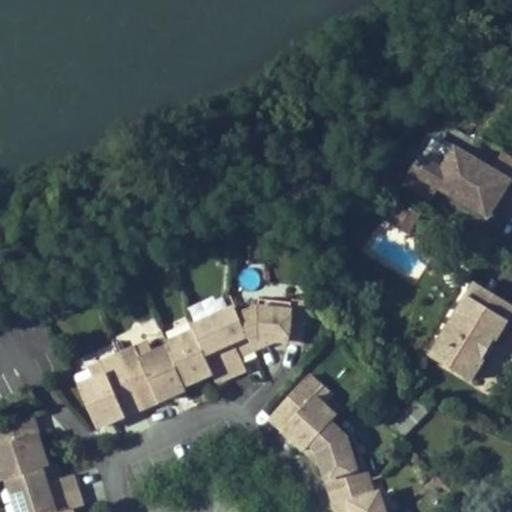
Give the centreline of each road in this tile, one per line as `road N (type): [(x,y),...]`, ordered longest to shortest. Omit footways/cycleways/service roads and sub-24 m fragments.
road 1 (residential): [(109,455),(221,406),(298,468),(314,511)]
road 2 (residential): [(109,455),(5,343)]
